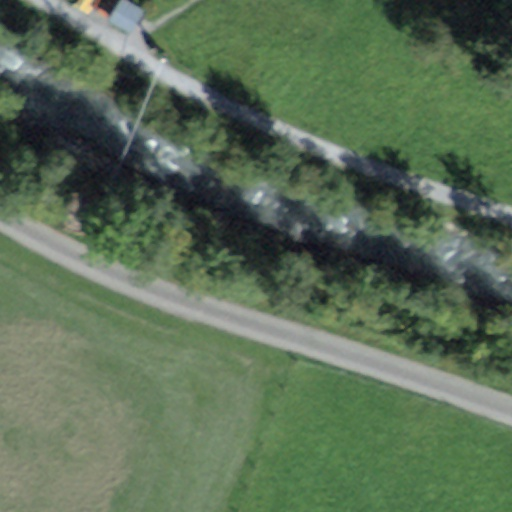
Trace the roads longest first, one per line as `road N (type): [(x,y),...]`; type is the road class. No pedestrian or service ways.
road 1 (track): [(0,217),(159,295),(511,419)]
road 2 (track): [(511,215),(362,165),(215,102),(43,0)]
road 3 (track): [(123,52),(66,253)]
